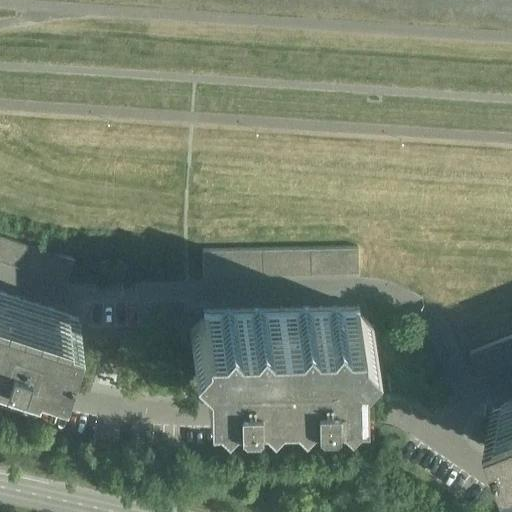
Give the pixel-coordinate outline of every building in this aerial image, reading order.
[(0,253),(0,259),(9,263),(17,240),(6,237),(0,253)] [(9,263),(21,267),(29,244),(17,240),(9,263)] [(21,267),(33,271),(40,248),(29,244),(21,267)] [(358,246),(346,247),(346,272),(358,271),(358,246)] [(298,247),(286,248),(286,273),(298,273),(298,247)] [(310,247),(298,247),(298,273),(310,272),(310,247)] [(322,247),(310,247),(310,272),(322,272),(322,247)] [(334,247),(322,247),(322,272),(334,272),(334,247)] [(346,247),(334,247),(334,272),(346,272),(346,247)] [(33,271),(44,274),(51,251),(40,248),(33,271)] [(238,248),(226,249),(226,274),(238,274),(238,248)] [(250,248),(238,248),(238,274),(250,273),(250,248)] [(262,248),(250,248),(250,273),(262,273),(262,248)] [(274,248),(262,248),(262,273),(274,273),(274,248)] [(286,248),(274,248),(274,273),(286,273),(286,248)] [(214,274),(214,249),(202,249),(202,274),(214,274)] [(226,249),(214,249),(214,274),(226,274),(226,249)] [(44,274),(55,278),(63,255),(51,251),(44,274)] [(63,255),(55,278),(67,282),(74,259),(63,255)] [(21,351),(63,364),(78,318),(0,292),(0,343),(2,345),(0,351),(0,356),(17,362),(21,351)] [(367,334),(373,328),(359,314),(359,306),(203,309),(203,317),(189,331),(196,338),(192,342),(204,353),(204,382),(233,381),(234,386),(244,396),(250,390),(257,396),(267,385),(267,380),(297,380),(297,385),(308,395),(314,388),(321,395),(331,384),(331,379),(360,379),(360,350),(366,344),(371,338),(367,334)] [(511,336),(501,340),(510,363),(511,362),(511,336)] [(501,340),(491,344),(500,367),(510,363),(501,340)] [(491,344),(480,348),(490,371),(500,367),(491,344)] [(490,371),(480,348),(470,352),(479,375),(490,371)] [(511,400),(492,409),(510,455),(511,453),(511,400)]
